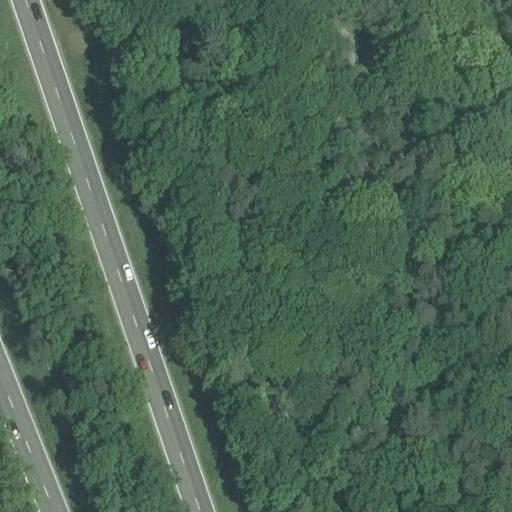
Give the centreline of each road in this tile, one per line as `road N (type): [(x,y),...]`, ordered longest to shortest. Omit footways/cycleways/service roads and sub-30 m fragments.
road 1 (unknown): [(327,511),(308,489),(268,316),(244,285),(244,189),(195,140),(160,0)]
road 2 (trunk): [(205,511),(29,0)]
road 3 (unclassified): [(511,160),(465,144),(390,81),(323,0)]
road 4 (trunk): [(0,356),(61,511)]
